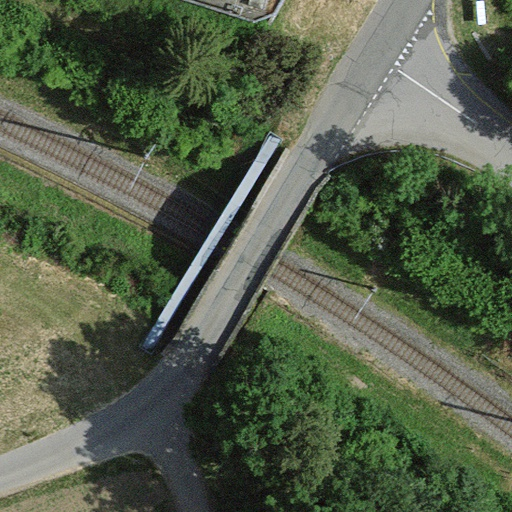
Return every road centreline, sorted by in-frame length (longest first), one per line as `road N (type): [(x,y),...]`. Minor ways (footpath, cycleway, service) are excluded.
road 1 (unclassified): [(381,44),(166,409)]
road 2 (unclassified): [(166,409),(0,475)]
road 3 (residential): [(511,148),(381,44)]
